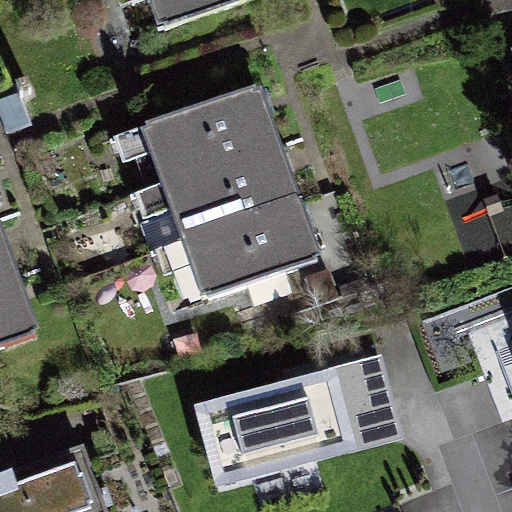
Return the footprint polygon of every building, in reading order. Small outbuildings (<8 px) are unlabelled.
[(271,0),(124,0),(144,56),(276,12),(271,0)] [(281,99),(162,139),(220,309),(339,268),(281,99)] [(0,177),(0,357),(54,339),(0,177)] [(360,384),(223,422),(243,495),(380,457),(360,384)] [(118,511),(100,459),(0,495),(0,511),(118,511)]
